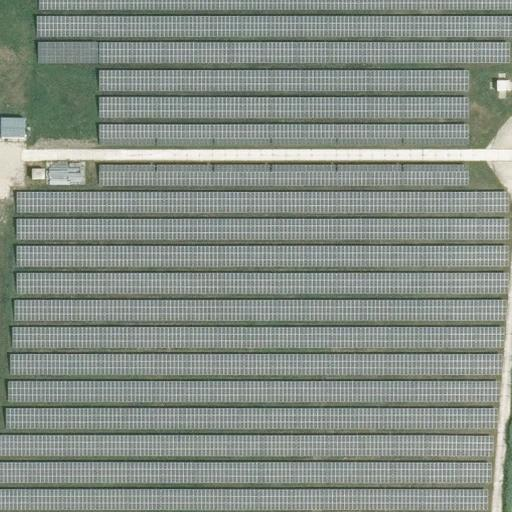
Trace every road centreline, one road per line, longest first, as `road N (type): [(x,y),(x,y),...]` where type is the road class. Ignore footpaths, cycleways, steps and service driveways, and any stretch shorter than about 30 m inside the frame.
road 1 (track): [(511,157),(0,157)]
road 2 (track): [(497,511),(511,323)]
